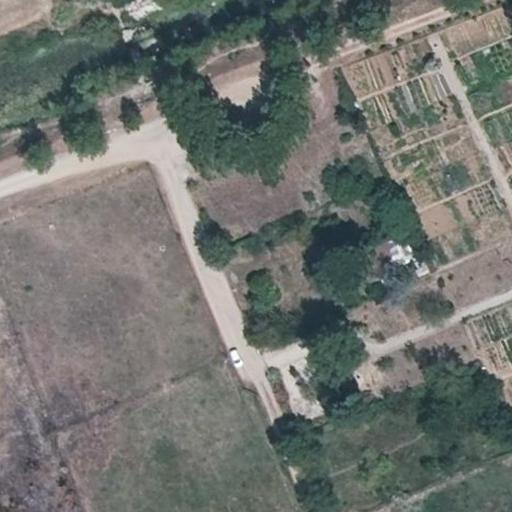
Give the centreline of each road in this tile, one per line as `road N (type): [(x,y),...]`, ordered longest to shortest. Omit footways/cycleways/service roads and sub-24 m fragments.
road 1 (track): [(155,131),(312,511)]
road 2 (track): [(0,193),(345,53)]
